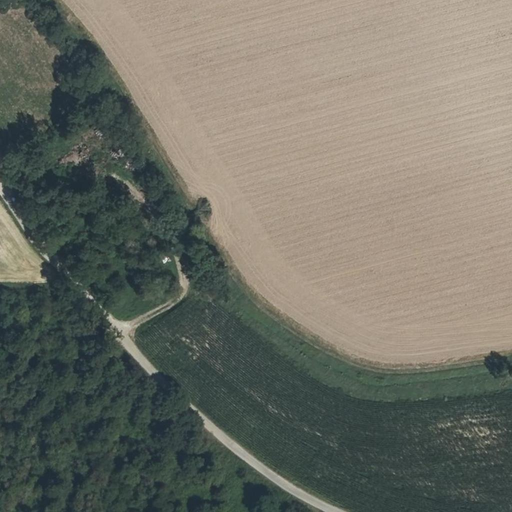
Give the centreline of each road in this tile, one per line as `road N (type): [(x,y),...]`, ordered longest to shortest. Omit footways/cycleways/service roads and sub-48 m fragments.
road 1 (track): [(44,0),(75,32),(259,308),(340,360),(376,373),(511,360)]
road 2 (track): [(0,191),(180,402),(264,474),(327,511)]
